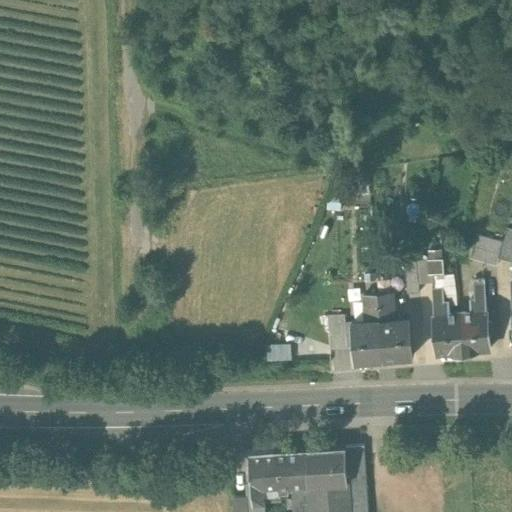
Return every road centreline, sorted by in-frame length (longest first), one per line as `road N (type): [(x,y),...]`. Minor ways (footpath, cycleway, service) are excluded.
road 1 (secondary): [(511,400),(0,411)]
road 2 (track): [(131,0),(143,319)]
